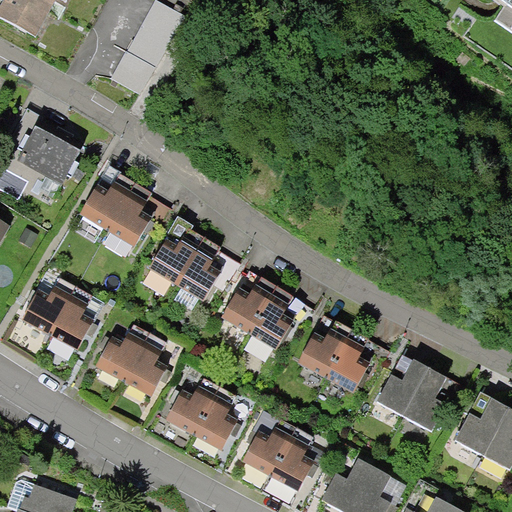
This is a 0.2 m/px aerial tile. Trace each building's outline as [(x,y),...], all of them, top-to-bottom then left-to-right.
[(62,0),(3,0),(0,6),(0,22),(39,43),(62,0)] [(511,0),(490,0),(504,9),(494,23),(511,34),(511,0)] [(185,19),(153,2),(110,81),(137,96),(185,19)] [(81,146),(38,124),(17,164),(45,178),(37,193),(52,201),(81,146)] [(80,218),(137,247),(151,221),(139,215),(144,203),(110,186),(104,197),(94,191),(80,218)] [(0,244),(9,229),(0,223),(0,244)] [(148,274),(205,304),(219,277),(207,271),(213,260),(178,242),(172,253),(162,248),(148,274)] [(22,318),(50,333),(71,294),(54,285),(48,296),(37,290),(22,318)] [(223,319),(278,349),(292,322),(283,318),(288,307),(253,288),(246,302),(235,296),(223,319)] [(87,303),(71,294),(50,333),(77,347),(92,318),(81,312),(87,303)] [(299,361),(357,391),(371,365),(358,358),(364,347),(330,329),(324,340),(313,335),(299,361)] [(97,366),(125,381),(146,342),(129,333),(123,344),(112,338),(97,366)] [(162,350),(146,342),(125,381),(152,395),(168,366),(156,360),(162,350)] [(392,373),(378,399),(433,430),(448,404),(437,397),(448,377),(414,359),(403,379),(392,373)] [(166,421),(193,436),(214,397),(197,389),(191,399),(181,394),(166,421)] [(230,406),(214,397),(193,436),(220,451),(236,422),(225,416),(230,406)] [(470,413),(456,439),(511,470),(511,467),(511,409),(492,398),(480,419),(470,413)] [(244,460),(271,475),(292,436),(275,427),(269,438),(259,432),(244,460)] [(308,444),(292,436),(271,475),(298,489),(314,460),(303,454),(308,444)] [(336,472),(322,497),(349,511),(375,466),(358,456),(346,477),(336,472)] [(390,474),(375,466),(349,511),(383,511),(389,502),(378,496),(390,474)] [(21,495),(17,508),(28,511),(71,511),(77,497),(32,481),(27,497),(21,495)] [(416,511),(415,511),(450,511),(454,505),(437,496),(428,511),(416,511)]
